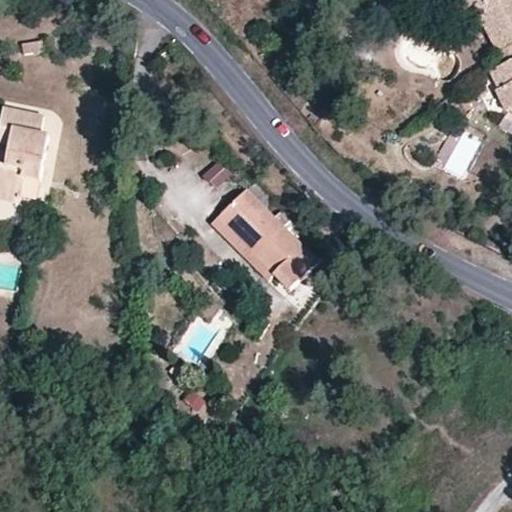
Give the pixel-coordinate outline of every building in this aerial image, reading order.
[(456,0),(452,13),(482,24),(497,52),(511,44),(511,1),(508,0),(456,0)] [(511,61),(511,44),(497,52),(504,66),(511,61)] [(511,61),(504,66),(489,73),(499,91),(495,92),(506,113),(509,111),(511,113),(511,61)] [(25,178),(42,181),(51,137),(43,135),(46,118),(5,109),(0,136),(0,144),(12,147),(11,155),(9,168),(1,166),(0,166),(0,192),(22,197),(25,178)] [(202,177),(216,193),(234,177),(219,161),(202,177)] [(42,181),(25,178),(22,197),(39,200),(42,181)] [(213,226),(235,248),(270,280),(274,276),(290,291),(319,261),(285,226),(275,218),(265,207),(272,199),(256,184),(250,191),(248,191),(213,226)] [(0,201),(20,205),(22,197),(0,192),(0,201)] [(283,210),(275,218),(285,226),(292,219),(283,210)] [(175,367),(169,375),(187,388),(192,380),(175,367)]
